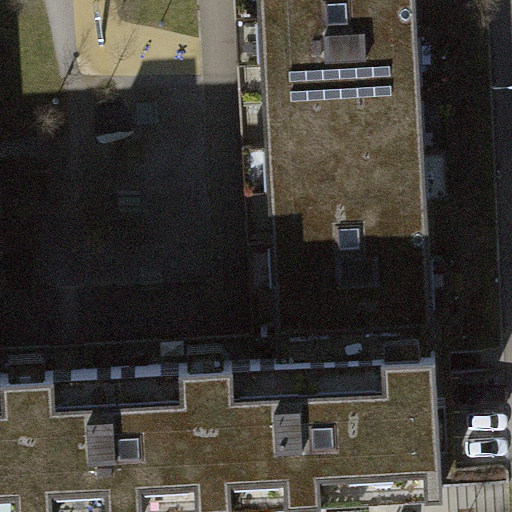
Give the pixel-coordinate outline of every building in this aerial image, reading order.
[(407,0),(248,0),(254,100),(412,91),(407,0)] [(412,91),(254,100),(267,324),(425,315),(412,91)] [(425,315),(267,324),(269,351),(219,354),(222,408),(203,409),(206,457),(184,458),(187,499),(435,485),(425,315)] [(8,509),(187,499),(184,458),(206,457),(203,409),(222,408),(219,354),(39,364),(42,418),(3,420),(8,509)] [(42,418),(39,364),(0,366),(0,509),(8,509),(3,420),(42,418)]
